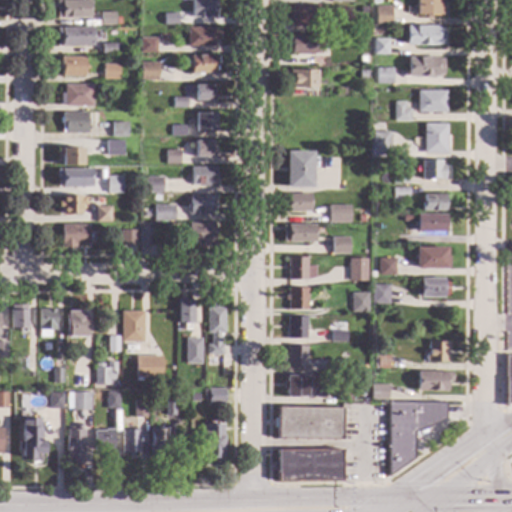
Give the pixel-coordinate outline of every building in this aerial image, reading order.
[(88,0),(88,18),(55,18),(55,0),(88,0)] [(215,0),(215,14),(210,14),(210,18),(190,18),(190,0),(215,0)] [(439,0),(439,16),(429,16),(429,19),(425,19),(425,17),(413,17),(413,14),(405,14),(405,7),(414,7),(414,0),(439,0)] [(316,27),(290,27),(290,5),(316,5),(316,27)] [(390,24),(375,24),(375,6),(390,6),(390,24)] [(114,25),(99,25),(99,13),(114,13),(114,25)] [(177,26),(162,25),(162,14),(177,14),(177,26)] [(436,27),(441,27),(441,44),(436,44),(436,46),(405,46),(405,26),(436,26),(436,27)] [(91,28),(91,46),(59,46),(60,44),(55,44),(55,27),(91,28)] [(213,32),(219,32),(219,40),(213,40),(213,46),(186,46),(186,28),(213,28),(213,32)] [(319,53),(290,53),(290,42),(288,42),(288,38),(289,38),(289,37),(319,37),(319,53)] [(155,53),(139,53),(139,38),(155,38),(155,53)] [(386,40),(386,55),(372,55),(372,40),(386,40)] [(119,54),(100,54),(101,44),(119,44),(119,54)] [(215,64),(212,64),(212,74),(190,74),(190,55),(215,55),(215,64)] [(83,77),(61,76),(61,71),(59,71),(59,57),(83,57),(83,77)] [(436,59),(441,59),(441,73),(436,73),(436,77),(406,77),(406,57),(436,57),(436,59)] [(156,81),(138,81),(139,63),(156,63),(156,81)] [(117,80),(102,80),(102,65),(117,65),(117,80)] [(391,85),(375,85),(375,68),(391,68),(391,85)] [(314,88),(288,88),(288,71),(314,71),(314,88)] [(91,107),(63,107),(63,104),(59,104),(59,93),(62,93),(63,85),(91,85),(91,107)] [(210,95),(213,95),(213,103),(193,103),(193,85),(210,85),(210,95)] [(343,87),(343,95),(334,95),(334,86),(343,87)] [(444,112),(415,112),(416,91),(444,91),(444,112)] [(185,109),(171,109),(171,98),(185,98),(185,109)] [(403,109),(408,109),(408,121),(392,121),(392,102),(403,102),(403,109)] [(323,144),(317,144),(317,147),(292,147),(292,140),(284,140),(284,129),(286,129),(287,111),(323,111),(323,144)] [(86,133),(60,133),(60,113),(85,114),(86,114),(86,133)] [(214,132),(194,132),(194,113),(214,113),(214,132)] [(125,138),(109,137),(110,123),(125,123),(125,138)] [(444,154),(421,153),(422,124),(444,124),(444,154)] [(186,137),(172,137),(172,127),(186,127),(186,137)] [(388,133),(388,156),(371,156),(371,132),(388,133)] [(120,141),(103,141),(103,156),(120,156),(120,141)] [(210,151),(213,151),(213,158),(193,158),(193,141),(210,141),(210,151)] [(81,166),(60,166),(60,156),(55,156),(55,149),(81,149),(81,166)] [(178,164),(163,164),(163,151),(178,151),(178,164)] [(311,188),(284,188),(284,152),(311,152),(311,188)] [(440,165),(443,165),(443,180),(420,180),(420,161),(440,161),(440,165)] [(214,177),(215,177),(215,185),(208,185),(208,187),(197,187),(197,186),(189,186),(190,167),(214,168),(214,177)] [(89,187),(60,187),(60,178),(54,178),(54,170),(89,170),(89,187)] [(406,185),(391,185),(391,174),(406,174),(406,185)] [(119,194),(104,193),(104,177),(119,177),(119,194)] [(160,193),(141,192),(141,178),(161,178),(160,193)] [(406,188),(406,198),(391,198),(391,188),(406,188)] [(308,212),(285,212),(285,211),(280,211),(281,196),(285,196),(285,194),(308,194),(308,212)] [(443,212),(420,212),(420,203),(422,203),(422,195),(443,195),(443,212)] [(79,198),(84,198),(84,205),(79,205),(79,215),(59,214),(59,208),(56,208),(57,201),(60,201),(60,196),(79,196),(79,198)] [(213,206),(210,206),(210,214),(186,214),(186,204),(188,204),(188,196),(213,196),(213,206)] [(172,221),(152,221),(152,206),(172,205),(172,221)] [(347,223),(347,205),(325,205),(325,223),(347,223)] [(108,222),(93,222),(93,207),(108,207),(108,222)] [(443,232),(414,232),(414,215),(444,215),(443,232)] [(213,246),(196,246),(196,243),(188,243),(188,224),(213,223),(213,246)] [(86,245),(74,245),(74,248),(59,248),(59,244),(60,244),(59,225),(86,225),(86,245)] [(313,243),(286,243),(286,241),(281,241),(281,226),(286,226),(286,225),(313,225),(313,243)] [(135,246),(118,246),(118,231),(135,230),(135,246)] [(149,246),(138,246),(138,231),(149,231),(149,246)] [(347,254),(330,254),(330,238),(347,238),(347,254)] [(444,270),(413,269),(414,248),(444,248),(444,270)] [(304,280),(287,281),(286,258),(304,257),(304,280)] [(364,282),(347,283),(347,259),(364,259),(364,282)] [(393,276),(376,276),(376,259),(393,259),(393,276)] [(441,280),(446,280),(446,296),(441,296),(441,298),(417,298),(417,295),(414,295),(414,290),(418,290),(418,278),(442,279),(441,280)] [(387,305),(370,305),(370,285),(387,285),(387,305)] [(306,309),(286,310),(286,300),(283,300),(283,296),(286,296),(286,289),(306,289),(306,309)] [(366,312),(349,313),(348,294),(366,293),(366,312)] [(191,323),(189,323),(189,331),(182,331),(182,324),(176,324),(175,300),(191,300),(191,323)] [(24,329),(9,329),(9,306),(23,305),(24,329)] [(216,308),(222,308),(222,334),(220,334),(220,337),(218,337),(217,345),(221,345),(221,363),(205,363),(205,349),(200,348),(200,334),(205,334),(205,308),(211,308),(211,305),(216,305),(216,308)] [(54,330),(48,330),(48,338),(37,338),(37,310),(53,309),(54,330)] [(85,338),(65,338),(65,312),(84,312),(85,338)] [(141,342),(125,342),(125,347),(121,347),(121,342),(119,342),(119,312),(141,312),(141,342)] [(305,329),(308,329),(308,338),(305,338),(305,339),(286,339),(286,317),(305,317),(305,329)] [(344,342),(328,342),(329,331),(344,331),(344,342)] [(117,353),(106,353),(106,337),(116,337),(117,353)] [(200,364),(184,364),(183,339),(199,339),(200,364)] [(444,363),(425,363),(424,357),(425,356),(425,349),(427,350),(427,343),(444,343),(444,363)] [(305,369),(286,369),(286,359),(283,359),(283,354),(286,354),(286,346),(305,346),(305,369)] [(146,371),(133,371),(133,354),(146,354),(146,371)] [(387,369),(373,369),(373,356),(387,356),(387,369)] [(32,372),(21,372),(20,357),(32,357),(32,372)] [(511,399),(503,406),(504,357),(511,357),(511,399)] [(344,371),(329,371),(329,361),(344,361),(344,371)] [(110,368),(112,368),(112,385),(92,386),(92,368),(93,368),(93,364),(101,364),(102,368),(106,368),(106,365),(107,364),(110,364),(110,368)] [(61,383),(50,383),(50,369),(60,369),(61,383)] [(85,388),(71,389),(70,372),(85,372),(85,388)] [(450,382),(445,382),(445,391),(415,391),(415,373),(450,373),(450,382)] [(315,388),(311,388),(311,397),(284,397),(284,376),(315,376),(315,388)] [(386,400),(368,400),(368,385),(386,385),(386,400)] [(223,404),(206,404),(206,389),(223,389),(223,404)] [(350,401),(334,401),(334,390),(350,390),(350,401)] [(116,409),(104,409),(104,392),(116,392),(116,409)] [(60,410),(46,410),(46,393),(60,393),(60,410)] [(88,410),(69,410),(69,409),(64,409),(64,393),(88,393),(88,410)] [(197,401),(188,401),(188,393),(197,393),(197,401)] [(173,416),(163,416),(163,401),(173,401),(173,416)] [(145,416),(136,416),(136,402),(145,402),(145,416)] [(443,419),(411,433),(411,459),(387,476),(387,403),(443,403),(443,419)] [(339,409),(339,440),(275,439),(276,409),(339,409)] [(38,440),(41,440),(42,455),(39,455),(39,461),(29,461),(29,459),(18,459),(18,419),(38,419),(38,440)] [(215,425),(220,425),(220,459),(205,459),(205,456),(202,456),(202,425),(208,425),(208,421),(215,421),(215,425)] [(71,430),(81,430),(81,465),(72,465),(72,461),(64,461),(64,430),(65,430),(65,428),(71,427),(71,430)] [(165,451),(155,451),(155,453),(153,455),(149,455),(148,453),(147,428),(165,428),(165,451)] [(111,452),(99,452),(99,450),(92,450),(92,431),(103,431),(103,430),(111,429),(111,452)] [(120,453),(120,431),(137,431),(137,453),(120,453)] [(339,481),(275,482),(275,451),(339,450),(339,481)]
